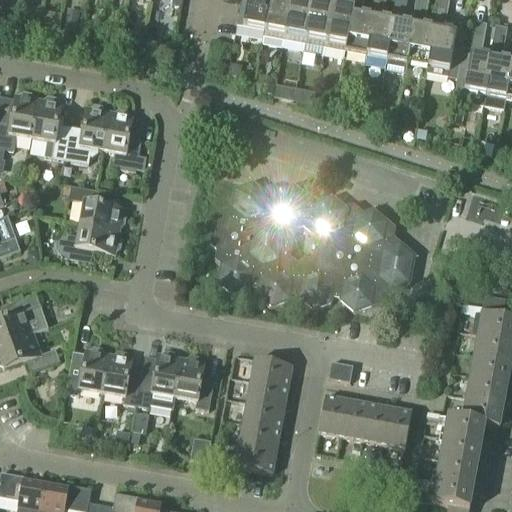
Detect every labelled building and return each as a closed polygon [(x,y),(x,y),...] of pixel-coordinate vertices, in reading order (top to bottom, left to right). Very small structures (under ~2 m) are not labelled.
[(242,0),(237,30),(265,35),(271,1),(271,0),(242,0)] [(271,0),(271,1),(265,35),(263,43),(284,47),(292,2),(291,2),(282,0),(281,0),(271,0)] [(291,0),(291,2),(292,2),(284,47),(304,51),(313,6),(311,6),(312,1),(310,0),(308,0),(291,0)] [(322,0),(309,0),(310,0),(312,1),(311,6),(313,6),(304,51),(325,55),(333,10),(332,9),(323,8),(324,2),(322,2),(322,0)] [(345,6),(342,6),(342,0),(330,0),(330,3),(333,4),(332,9),(333,10),(325,55),(344,59),(345,56),(346,56),(354,13),(351,13),(344,12),(345,6)] [(365,16),(363,16),(365,6),(353,4),(351,13),(354,13),(346,56),(367,60),(373,24),(372,24),(364,22),(365,16)] [(386,20),(383,20),(385,10),(373,7),(372,18),(373,18),(372,24),(373,24),(367,60),(365,68),(386,72),(387,64),(394,28),(393,27),(385,26),(386,20)] [(406,79),(408,68),(415,31),(414,31),(405,30),(406,24),(404,24),(406,13),(394,11),(392,21),(394,22),(393,27),(394,28),(387,64),(386,72),(385,75),(406,79)] [(426,28),(424,27),(426,17),(415,15),(413,25),(415,26),(414,31),(415,31),(408,68),(428,71),(435,35),(434,35),(425,33),(426,28)] [(49,28),(49,30),(59,31),(61,20),(50,18),(49,28)] [(434,29),(435,30),(434,35),(435,35),(428,71),(427,79),(457,84),(463,52),(466,35),(444,31),(446,21),(435,19),(434,29)] [(463,52),(457,84),(455,95),(464,97),(462,108),(484,112),(486,101),(493,64),(492,64),(483,62),(484,57),(482,57),(484,47),(472,45),(470,53),(463,52)] [(504,116),(506,105),(511,76),(511,67),(504,66),(505,61),(503,61),(505,47),(493,45),(493,49),(490,58),(493,59),(492,64),(493,64),(486,101),(484,112),(504,116)] [(276,91),(274,102),(294,105),(296,94),(276,91)] [(303,108),(303,109),(306,109),(312,111),(315,98),(305,96),(303,108)] [(0,154),(13,157),(16,142),(31,144),(38,105),(34,104),(30,100),(23,98),(18,101),(15,101),(11,122),(0,120),(0,154)] [(57,135),(61,109),(57,108),(54,104),(46,102),(42,105),(38,105),(31,144),(53,148),(50,163),(63,166),(69,137),(57,135)] [(89,163),(98,156),(102,157),(109,117),(104,117),(101,112),(94,111),(89,114),(85,113),(81,140),(69,137),(63,166),(88,170),(89,163)] [(114,159),(111,174),(135,178),(140,150),(127,148),(132,122),(129,121),(126,117),(118,115),(113,118),(109,117),(102,157),(114,159)] [(213,228),(209,249),(216,256),(214,265),(220,270),(216,288),(232,301),(250,295),(251,293),(257,294),(256,300),(271,313),(272,313),(290,307),(291,300),(297,301),(297,303),(312,316),(331,309),(332,303),(339,304),(339,306),(354,319),(381,309),(383,299),(394,295),(410,290),(415,261),(406,253),(393,243),(395,233),(373,214),(354,221),(353,225),(347,224),(348,215),(333,202),(314,209),(314,211),(308,210),(309,203),(294,190),(275,197),(273,206),(267,205),(268,200),(252,187),(234,194),(230,213),(224,215),(222,225),(213,228)] [(68,205),(83,208),(79,230),(118,237),(119,233),(123,230),(125,222),(122,217),(122,214),(96,209),(98,197),(95,196),(70,192),(68,205)] [(7,223),(0,225),(0,263),(19,256),(15,243),(7,223)] [(55,256),(61,264),(86,268),(88,256),(114,261),(115,257),(119,254),(121,246),(117,242),(118,237),(79,230),(77,240),(77,242),(65,240),(57,245),(55,256)] [(30,257),(27,261),(28,270),(40,268),(38,256),(30,257)] [(47,334),(43,322),(35,300),(8,309),(12,321),(0,325),(0,351),(33,339),(47,334)] [(462,309),(460,319),(480,322),(477,340),(511,346),(511,324),(502,322),(505,306),(484,302),(482,312),(462,309)] [(59,368),(55,355),(40,360),(33,339),(0,351),(0,370),(2,371),(3,375),(28,366),(32,378),(59,368)] [(511,360),(511,346),(477,340),(473,361),(511,368),(511,360)] [(69,371),(64,400),(78,402),(79,395),(102,399),(109,360),(104,359),(101,355),(93,353),(88,356),(85,356),(82,373),(69,371)] [(165,358),(161,361),(157,360),(153,386),(140,384),(135,412),(149,415),(149,411),(172,415),(174,404),(181,364),(177,363),(173,359),(165,358)] [(109,360),(102,399),(123,403),(122,410),(135,412),(140,384),(128,382),(131,364),(109,360)] [(511,368),(473,361),(469,382),(507,389),(511,368)] [(174,404),(196,408),(194,414),(196,414),(208,417),(213,388),(201,386),(204,368),(201,368),(198,364),(190,362),(185,365),(181,364),(174,404)] [(292,372),(254,366),(250,388),(288,394),(292,372)] [(352,372),(331,368),(328,385),(349,389),(352,372)] [(507,389),(469,382),(465,404),(503,411),(507,389)] [(288,394),(250,388),(246,409),(284,415),(288,394)] [(325,402),(318,440),(340,444),(347,406),(325,402)] [(484,430),(499,433),(503,411),(465,404),(462,425),(485,430),(484,430)] [(347,406),(340,444),(362,448),(369,410),(347,406)] [(242,430),(280,437),(284,415),(246,409),(242,430)] [(369,410),(362,448),(383,452),(389,414),(369,410)] [(404,456),(411,418),(389,414),(383,452),(404,456)] [(427,419),(425,431),(435,433),(438,421),(427,419)] [(462,425),(447,422),(443,444),(481,451),(482,446),(484,430),(485,430),(462,425)] [(238,451),(276,458),(280,437),(242,430),(238,451)] [(211,447),(194,444),(191,461),(190,466),(206,468),(207,469),(211,447)] [(495,448),(482,446),(481,451),(443,444),(439,467),(476,474),(479,457),(493,459),(495,448)] [(234,473),(272,480),(276,458),(238,451),(234,473)] [(351,457),(349,466),(357,468),(359,458),(351,457)] [(476,474),(439,467),(435,487),(473,494),(474,489),(476,474)] [(0,511),(40,511),(45,490),(23,486),(23,483),(0,478),(0,511)] [(469,511),(472,499),(485,502),(487,491),(474,489),(473,494),(435,487),(431,509),(446,511),(469,511)] [(99,511),(100,511),(88,509),(91,495),(67,491),(66,494),(45,490),(40,511),(99,511)] [(159,511),(160,510),(138,506),(138,504),(115,500),(112,511),(104,511),(100,511),(99,511),(159,511)]
